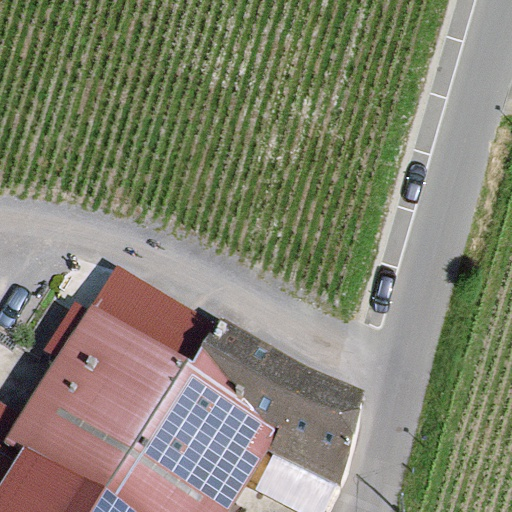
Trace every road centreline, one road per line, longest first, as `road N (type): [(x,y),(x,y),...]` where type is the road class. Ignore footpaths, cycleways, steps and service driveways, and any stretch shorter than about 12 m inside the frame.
road 1 (tertiary): [(508,0),(371,511)]
road 2 (track): [(0,223),(135,244),(222,281),(403,381)]
